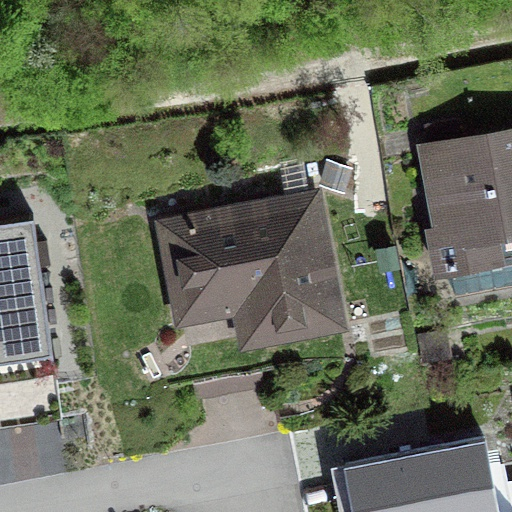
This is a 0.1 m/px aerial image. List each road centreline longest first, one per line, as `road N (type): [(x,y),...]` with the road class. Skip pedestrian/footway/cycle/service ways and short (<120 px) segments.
road 1 (track): [(511,35),(0,116)]
road 2 (residential): [(7,511),(162,483),(248,509)]
